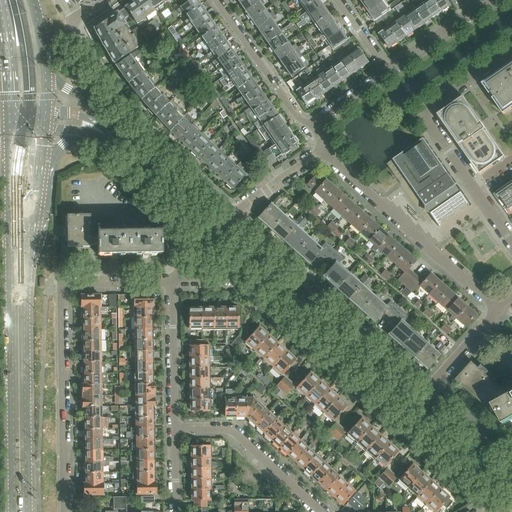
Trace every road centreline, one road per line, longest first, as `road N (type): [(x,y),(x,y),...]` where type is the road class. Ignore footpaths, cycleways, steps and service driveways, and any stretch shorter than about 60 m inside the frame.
road 1 (residential): [(490,511),(233,280),(171,282)]
road 2 (residential): [(65,511),(62,283),(171,282)]
road 3 (secondary): [(17,218),(20,511)]
road 4 (residential): [(426,388),(229,216)]
road 5 (residential): [(229,216),(148,142),(97,77),(72,20)]
road 6 (residential): [(496,309),(323,151)]
road 7 (secondary): [(410,405),(245,261)]
road 8 (residential): [(472,186),(425,112),(511,49)]
road 9 (residential): [(319,511),(229,429),(174,429)]
road 10 (residential): [(317,127),(295,114),(216,0)]
road 11 (residential): [(174,429),(171,282)]
